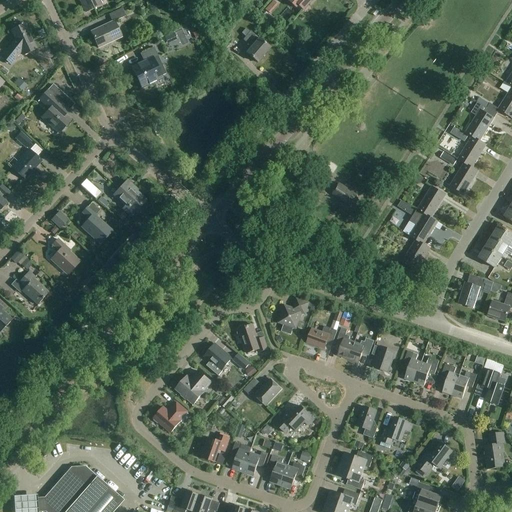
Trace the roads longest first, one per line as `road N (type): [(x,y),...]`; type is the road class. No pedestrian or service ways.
road 1 (residential): [(289,506),(187,469),(136,421),(140,406),(218,315),(257,304),(277,269)]
road 2 (secondary): [(0,461),(210,219)]
road 3 (secondary): [(210,219),(401,0)]
road 4 (residential): [(369,4),(193,205)]
road 5 (residential): [(478,495),(467,425),(357,391)]
road 6 (residential): [(511,167),(454,259),(430,323)]
road 7 (residential): [(0,255),(113,134)]
road 8 (residential): [(430,323),(277,269)]
road 9 (residential): [(113,134),(46,0)]
road 10 (residential): [(357,391),(294,361),(295,382),(340,417)]
